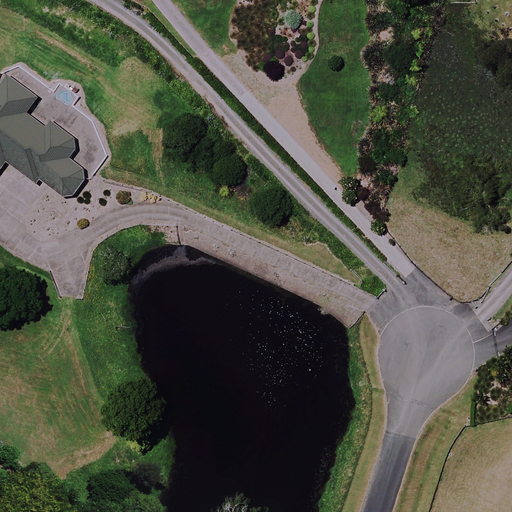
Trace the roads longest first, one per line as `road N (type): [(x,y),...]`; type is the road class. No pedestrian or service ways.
road 1 (unknown): [(434,350),(152,56),(60,0)]
road 2 (residential): [(380,511),(434,350)]
